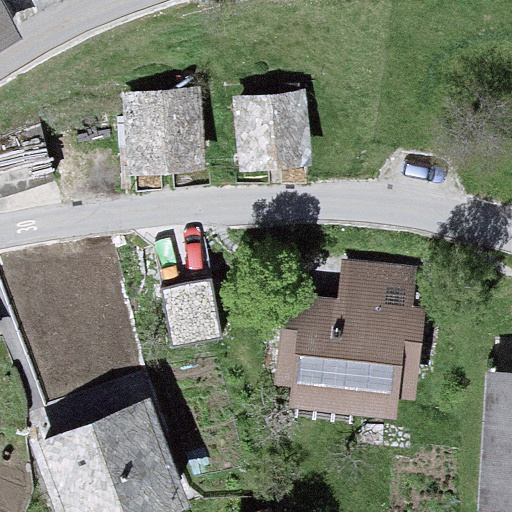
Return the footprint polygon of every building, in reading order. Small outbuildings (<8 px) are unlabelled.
[(0,41),(14,34),(0,10),(0,41)] [(289,87),(231,94),(241,175),(300,168),(289,87)] [(199,88),(119,94),(123,143),(137,142),(139,174),(205,169),(199,88)] [(339,303),(288,298),(279,378),(298,380),(296,402),(387,412),(402,274),(343,267),(339,303)] [(209,281),(163,290),(174,345),(220,336),(209,281)] [(511,380),(494,379),(485,507),(511,508),(511,380)] [(34,443),(59,511),(156,511),(187,501),(150,401),(34,443)]
